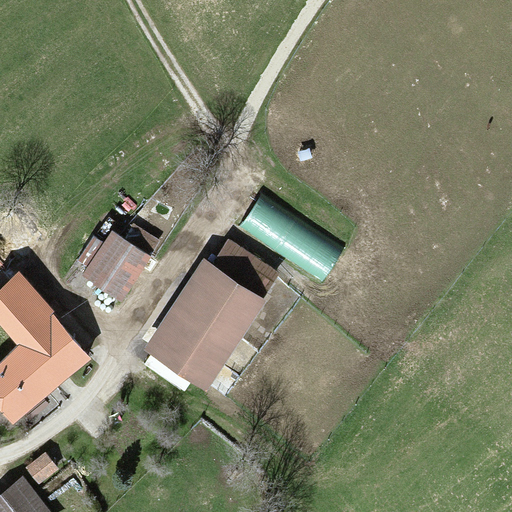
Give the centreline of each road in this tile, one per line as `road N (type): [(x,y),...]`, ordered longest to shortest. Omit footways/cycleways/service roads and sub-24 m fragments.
road 1 (track): [(233,160),(129,0)]
road 2 (track): [(233,160),(280,55),(318,0)]
